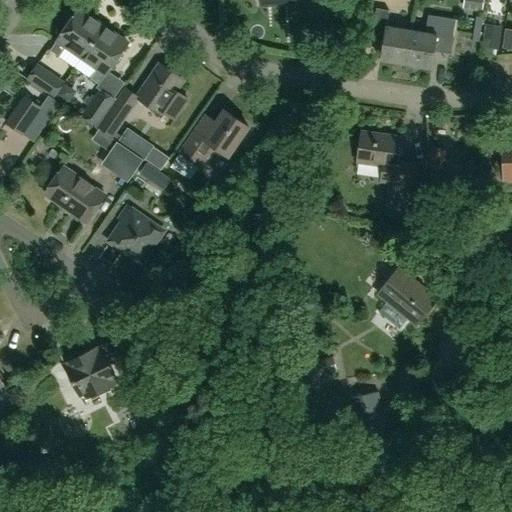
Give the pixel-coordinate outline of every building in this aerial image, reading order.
[(482,0),(462,0),(462,9),(482,10),(482,0)] [(405,65),(411,30),(386,26),(389,10),(376,8),(371,41),(383,43),(380,61),(405,65)] [(81,58),(103,26),(78,9),(49,50),(59,57),(66,47),(81,58)] [(411,30),(405,65),(431,69),(434,50),(450,53),(455,19),(428,14),(425,33),(411,30)] [(479,42),(483,18),(476,17),(472,41),(479,42)] [(501,26),(486,24),(482,47),(498,50),(501,26)] [(103,26),(81,58),(96,68),(90,78),(99,85),(127,43),(103,26)] [(63,83),(36,65),(27,78),(54,96),(55,94),(63,83)] [(158,65),(137,96),(136,97),(138,99),(160,114),(162,110),(174,118),(189,95),(178,87),(182,81),(158,65)] [(71,88),(63,83),(55,94),(68,103),(72,97),(71,88)] [(117,130),(138,99),(136,97),(137,96),(126,88),(103,121),(117,130)] [(83,116),(96,125),(114,99),(101,90),(83,116)] [(24,96),(6,123),(22,134),(40,108),(24,96)] [(190,179),(199,166),(213,146),(227,156),(248,127),(224,110),(208,133),(198,126),(180,152),(180,153),(171,166),(190,179)] [(359,147),(357,162),(369,164),(382,166),(379,183),(388,184),(386,201),(391,201),(390,212),(403,213),(407,186),(412,187),(413,184),(416,185),(418,170),(415,169),(415,163),(407,162),(398,161),(400,149),(402,137),(381,134),(361,131),(359,147)] [(499,161),(495,164),(495,172),(499,176),(503,177),(503,181),(511,180),(511,142),(503,142),(503,145),(503,159),(499,161)] [(127,182),(142,161),(118,144),(103,165),(127,182)] [(430,148),(427,167),(435,168),(442,170),(445,151),(430,148)] [(139,173),(149,180),(157,169),(147,162),(139,173)] [(102,194),(65,169),(47,195),(84,220),(102,194)] [(163,231),(128,207),(119,219),(123,222),(109,242),(124,253),(125,252),(141,262),(163,231)] [(498,221),(475,215),(469,241),(511,251),(511,238),(505,236),(496,228),(498,221)] [(410,251),(392,238),(382,251),(400,265),(410,251)] [(398,268),(377,293),(387,301),(378,312),(399,329),(408,318),(416,325),(435,301),(417,286),(418,284),(398,268)] [(314,309),(311,293),(275,298),(277,314),(314,309)] [(99,346),(64,364),(82,400),(117,382),(99,346)] [(337,372),(334,356),(325,357),(324,351),(316,352),(318,360),(296,364),(300,380),(305,379),(305,381),(310,380),(311,387),(322,385),(320,375),(337,372)] [(387,430),(378,392),(326,402),(332,431),(350,427),(361,480),(396,473),(392,451),(404,449),(400,428),(387,430)] [(143,410),(149,421),(158,417),(152,406),(143,410)]
